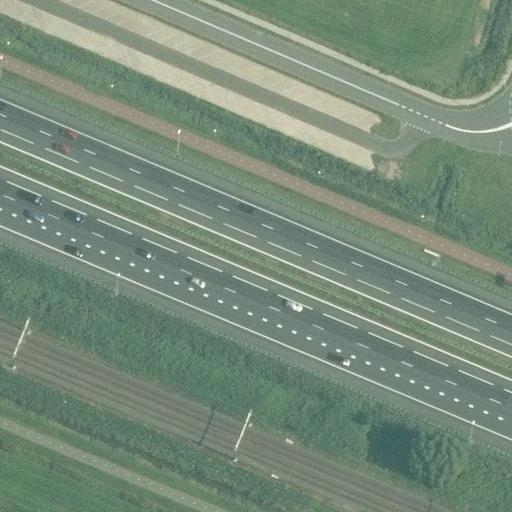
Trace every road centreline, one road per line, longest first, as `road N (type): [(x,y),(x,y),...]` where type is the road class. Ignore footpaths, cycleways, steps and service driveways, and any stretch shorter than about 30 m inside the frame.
road 1 (motorway): [(511,331),(0,116)]
road 2 (motorway): [(0,188),(511,401)]
road 3 (unclassified): [(511,126),(482,133),(448,128),(147,0)]
